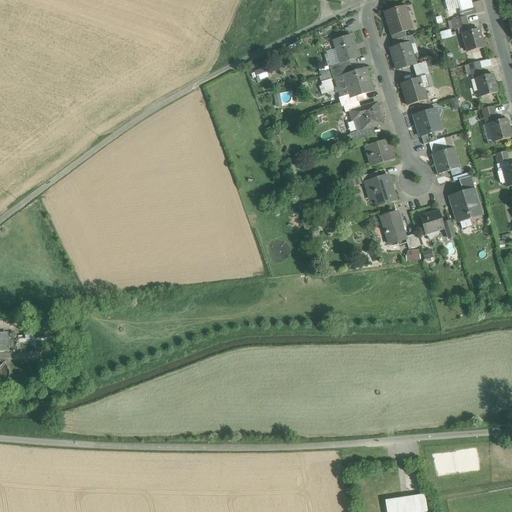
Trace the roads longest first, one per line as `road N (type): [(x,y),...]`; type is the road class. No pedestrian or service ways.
road 1 (track): [(511,431),(246,449),(0,440)]
road 2 (track): [(369,0),(224,68),(128,125),(0,223)]
road 3 (residential): [(374,0),(370,31),(418,188)]
